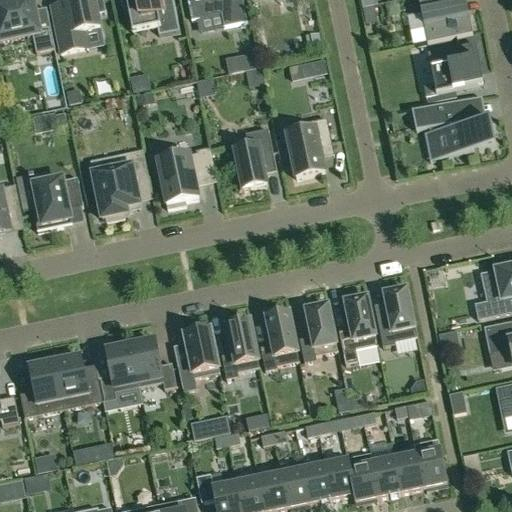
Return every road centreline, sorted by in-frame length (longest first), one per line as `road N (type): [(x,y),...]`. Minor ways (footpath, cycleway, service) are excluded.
road 1 (residential): [(0,342),(389,262)]
road 2 (residential): [(0,283),(376,199)]
road 3 (residential): [(336,0),(376,199)]
road 4 (residential): [(376,199),(511,172)]
road 5 (residential): [(389,262),(511,237)]
